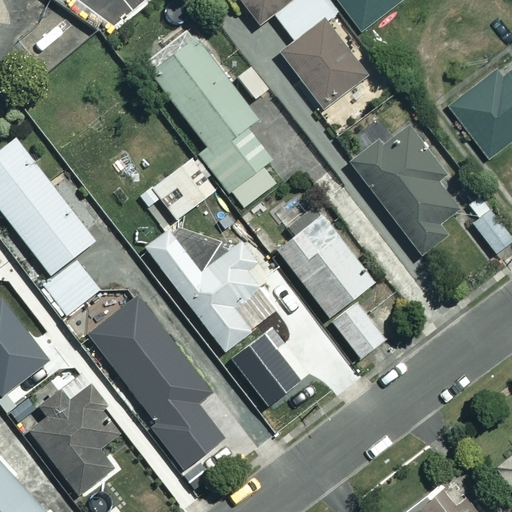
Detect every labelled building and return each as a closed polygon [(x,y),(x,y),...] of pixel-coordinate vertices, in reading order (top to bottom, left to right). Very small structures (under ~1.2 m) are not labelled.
[(232,0),(253,28),(270,15),(290,42),(275,54),(319,113),(364,79),(322,23),(333,15),(321,0),(232,0)] [(399,0),(332,0),(357,32),(399,0)] [(189,38),(145,72),(202,147),(195,152),(225,192),(267,160),(241,127),(251,119),(189,38)] [(511,67),(501,76),(495,69),(447,105),(486,156),(511,136),(511,67)] [(462,207),(388,108),(366,124),(378,140),(345,164),(415,258),(459,225),(452,215),(462,207)] [(90,241),(10,139),(0,147),(0,216),(46,275),(90,241)] [(213,190),(188,156),(147,186),(172,220),(213,190)] [(511,239),(480,197),(466,208),(474,218),(467,224),(491,255),(511,239)] [(368,282),(316,216),(272,251),(324,317),(368,282)] [(196,273),(164,231),(140,248),(220,353),(246,332),(229,309),(255,289),(239,268),(248,260),(235,243),(196,273)] [(0,308),(23,339),(51,318),(0,248),(0,308)] [(96,290),(72,261),(39,289),(62,318),(96,290)] [(175,366),(121,290),(100,305),(95,298),(67,318),(131,408),(158,389),(153,382),(175,366)] [(380,340),(352,303),(328,322),(356,359),(380,340)] [(107,407),(77,369),(32,405),(41,416),(24,429),(74,495),(110,468),(94,448),(113,434),(98,414),(107,407)] [(511,453),(492,469),(511,494),(511,453)] [(38,511),(0,469),(0,511),(38,511)] [(453,508),(438,488),(403,511),(469,511),(462,502),(453,508)]
